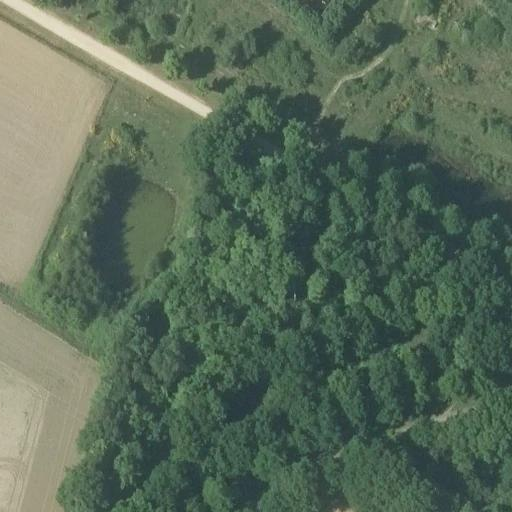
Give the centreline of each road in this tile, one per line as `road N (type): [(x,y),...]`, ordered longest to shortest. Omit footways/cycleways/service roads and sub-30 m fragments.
road 1 (track): [(511,299),(433,242),(7,0)]
road 2 (unclassified): [(247,511),(319,470),(511,404)]
